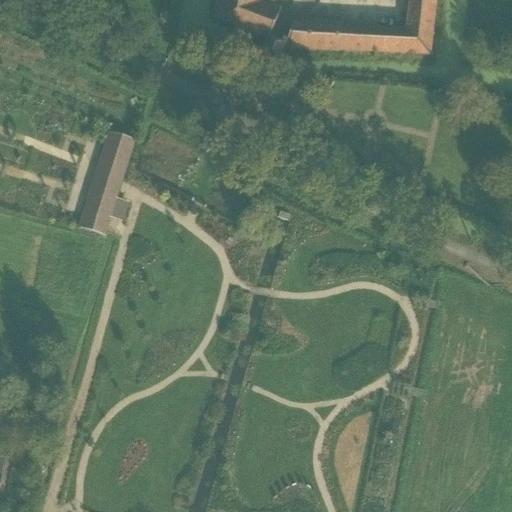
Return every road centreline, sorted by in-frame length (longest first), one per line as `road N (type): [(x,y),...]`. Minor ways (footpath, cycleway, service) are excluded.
road 1 (track): [(511,273),(390,222),(157,75),(14,0)]
road 2 (track): [(157,75),(253,95),(273,151)]
